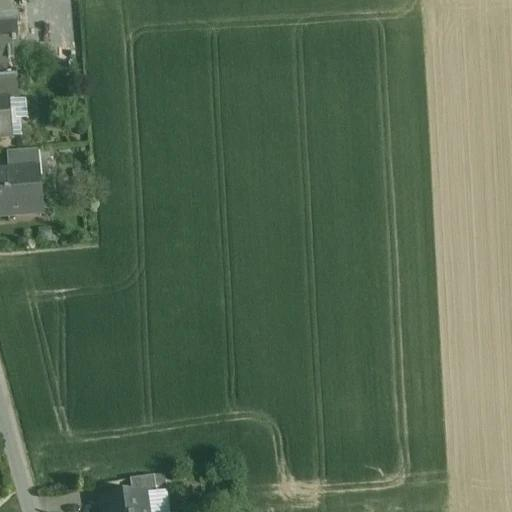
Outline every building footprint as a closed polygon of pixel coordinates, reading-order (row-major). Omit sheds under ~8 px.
[(15,3),(0,4),(0,16),(16,15),(15,3)] [(16,15),(0,16),(0,28),(16,27),(21,26),(20,15),(16,15)] [(16,27),(0,28),(0,63),(0,65),(15,64),(15,65),(19,65),(16,27)] [(15,64),(0,65),(0,66),(0,79),(16,78),(15,65),(15,64)] [(16,78),(0,79),(0,94),(18,93),(16,78)] [(10,102),(0,102),(0,140),(13,139),(10,102)] [(37,152),(7,154),(9,170),(22,169),(22,173),(39,172),(37,152)] [(22,173),(8,174),(8,176),(0,176),(0,219),(13,218),(13,212),(41,210),(41,216),(43,216),(40,172),(22,173)] [(154,479),(130,482),(132,498),(147,496),(147,497),(157,495),(154,479)] [(132,498),(99,503),(100,511),(149,511),(147,497),(147,496),(132,498)]
